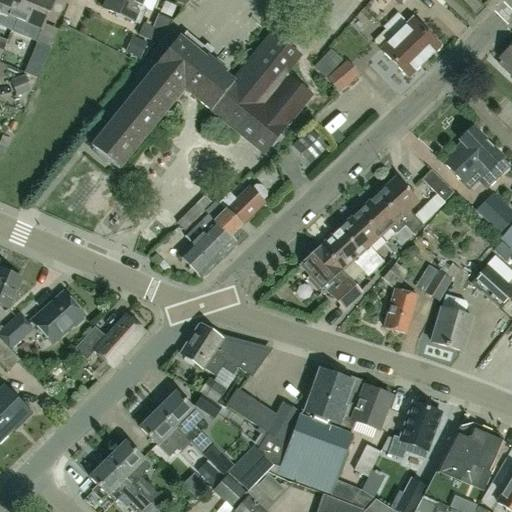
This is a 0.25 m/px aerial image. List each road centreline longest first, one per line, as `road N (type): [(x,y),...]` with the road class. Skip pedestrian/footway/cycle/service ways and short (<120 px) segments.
road 1 (residential): [(195,308),(511,5)]
road 2 (residential): [(511,412),(394,366),(195,308)]
road 3 (residential): [(29,475),(195,308)]
road 4 (residential): [(195,308),(0,226)]
